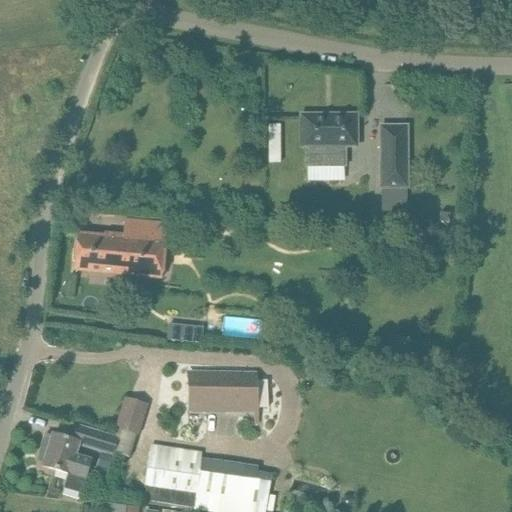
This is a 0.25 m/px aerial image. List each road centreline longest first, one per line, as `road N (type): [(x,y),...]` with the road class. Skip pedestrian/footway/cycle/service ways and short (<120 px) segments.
road 1 (residential): [(0,437),(70,135),(125,9)]
road 2 (residential): [(511,66),(303,45),(125,9)]
